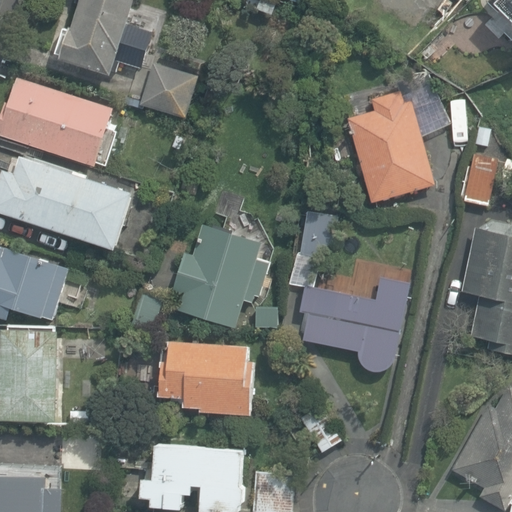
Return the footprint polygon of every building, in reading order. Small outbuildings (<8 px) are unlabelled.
[(136,0),(83,0),(75,27),(72,27),(72,29),(64,27),(56,53),(64,55),(63,59),(114,75),(115,72),(118,73),(122,60),(143,67),(154,32),(129,24),(136,0)] [(511,0),(499,0),(498,2),(511,16),(511,0)] [(143,103),(188,117),(200,76),(155,63),(143,103)] [(0,123),(0,133),(97,165),(115,108),(19,77),(10,104),(7,102),(0,123)] [(374,203),(439,185),(425,133),(450,125),(441,92),(435,94),(433,87),(407,94),(405,89),(372,98),(376,110),(350,117),(374,203)] [(481,127),(478,143),(489,145),(493,130),(481,127)] [(465,200),(489,205),(499,159),(475,154),(465,200)] [(0,186),(0,209),(117,248),(135,192),(23,155),(18,172),(6,169),(0,186)] [(360,199),(362,188),(349,186),(347,197),(360,199)] [(303,253),(333,258),(340,216),(310,211),(303,253)] [(490,351),(511,354),(511,225),(490,220),(477,226),(467,290),(482,293),(474,337),(492,340),(490,351)] [(179,308),(236,326),(245,298),(253,300),(256,293),(261,294),(271,261),(259,258),(264,241),(205,224),(196,254),(186,251),(175,290),(183,293),(179,308)] [(0,316),(9,320),(13,308),(45,318),(45,316),(56,319),(73,268),(0,244),(0,316)] [(372,369),(377,370),(382,369),(387,368),(391,365),(394,361),(396,356),(411,282),(382,276),(377,298),(316,286),(322,258),(300,253),(294,283),(307,285),(303,310),(311,312),(305,338),(360,349),(360,354),(361,359),(364,363),(368,366),(372,369)] [(144,290),(132,327),(155,327),(165,296),(144,290)] [(257,325),(279,326),(280,306),(258,305),(257,325)] [(3,418),(59,419),(61,329),(5,328),(4,352),(0,351),(0,416),(3,416),(3,418)] [(127,347),(145,348),(146,332),(128,331),(127,347)] [(203,409),(253,412),(256,361),(250,360),(251,345),(250,345),(173,340),(171,360),(164,360),(162,395),(188,396),(187,405),(203,406),(203,409)] [(482,494),(506,508),(511,498),(511,384),(497,408),(490,405),(454,468),(486,487),(482,494)] [(304,416),(325,450),(343,439),(321,405),(304,416)] [(118,439),(142,441),(144,427),(119,424),(118,439)] [(204,508),(241,510),(241,503),(246,500),(247,487),(243,483),(246,449),(159,443),(157,478),(145,477),(144,495),(154,496),(154,504),(184,506),(184,491),(194,492),(195,483),(205,483),(204,508)] [(0,511),(64,511),(65,486),(53,486),(53,479),(45,470),(37,469),(34,474),(0,471),(0,511)] [(255,511),(270,511),(292,511),(295,473),(257,470),(255,511)]
